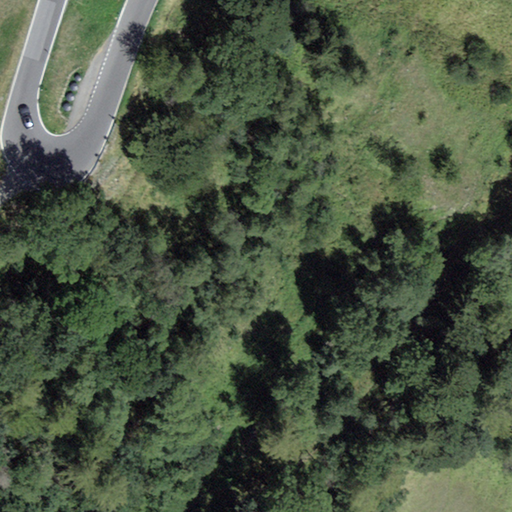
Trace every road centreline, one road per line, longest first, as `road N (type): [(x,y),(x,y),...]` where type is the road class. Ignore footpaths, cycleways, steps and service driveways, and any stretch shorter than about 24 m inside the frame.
road 1 (track): [(511,172),(483,226),(347,385),(312,438),(211,511)]
road 2 (tertiary): [(141,0),(92,132),(77,153),(55,161),(35,155),(21,133),(24,92),(52,0)]
